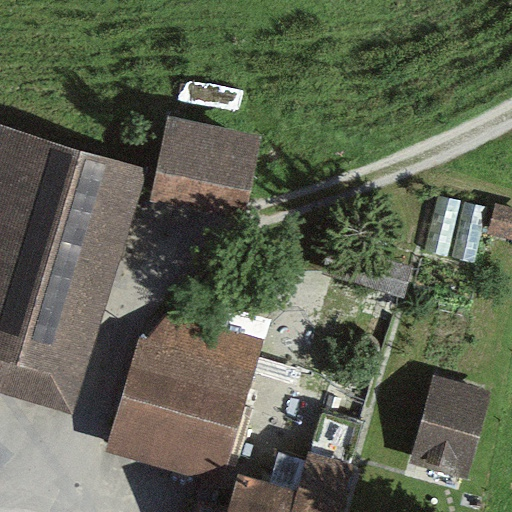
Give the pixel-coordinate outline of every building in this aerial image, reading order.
[(258,129),(172,112),(157,188),(242,205),(258,129)] [(144,162),(0,116),(0,382),(72,402),(144,162)] [(261,341),(172,316),(151,340),(142,336),(113,438),(224,470),(261,341)] [(494,390),(434,376),(415,458),(475,471),(494,390)] [(232,511),(332,511),(347,463),(295,448),(284,485),(244,473),(232,511)]
